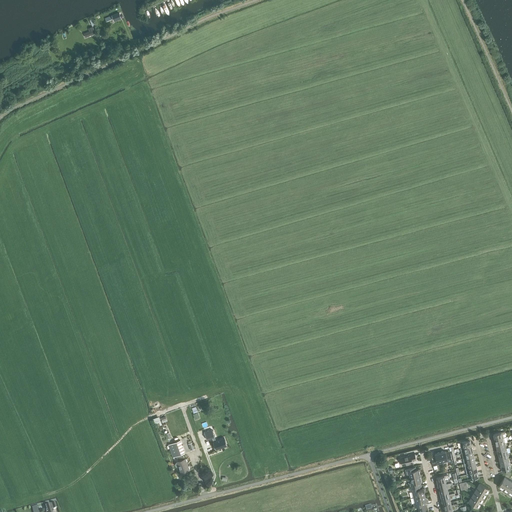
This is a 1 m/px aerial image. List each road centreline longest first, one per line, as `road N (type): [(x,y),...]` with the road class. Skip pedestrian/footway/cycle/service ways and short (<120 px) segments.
road 1 (unclassified): [(148,511),(368,455)]
road 2 (unclassified): [(368,455),(511,417)]
